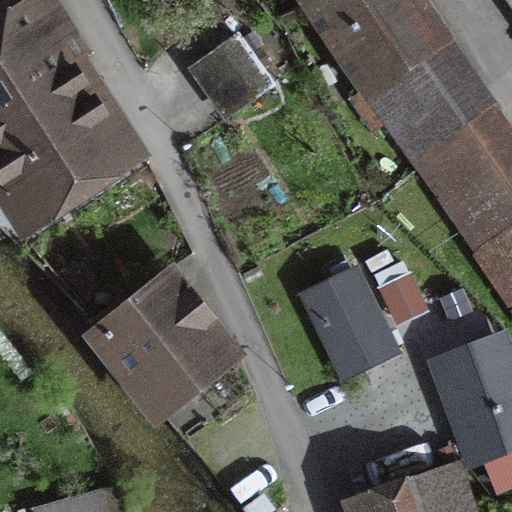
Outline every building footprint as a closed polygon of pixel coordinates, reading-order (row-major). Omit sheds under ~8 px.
[(0,0),(0,108),(70,63),(26,0),(0,0)] [(315,0),(314,1),(372,87),(355,99),(402,173),(424,162),(511,285),(511,150),(410,0),(315,0)] [(195,67),(228,114),(270,84),(237,38),(195,67)] [(0,108),(0,176),(26,216),(126,150),(87,89),(70,63),(0,108)] [(352,270),(307,293),(346,374),(392,351),(352,270)] [(100,334),(157,408),(225,353),(219,345),(227,339),(194,296),(185,303),(168,280),(100,334)] [(511,373),(500,340),(440,363),(476,460),(485,456),(497,487),(511,481),(511,373)] [(361,511),(470,511),(454,464),(356,497),(361,511)] [(37,510),(37,511),(123,511),(117,488),(37,510)]
